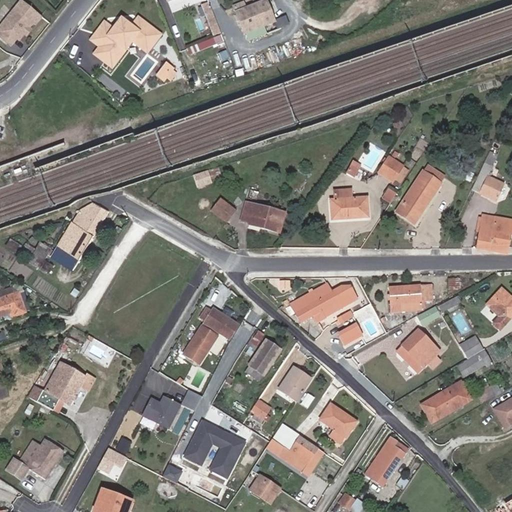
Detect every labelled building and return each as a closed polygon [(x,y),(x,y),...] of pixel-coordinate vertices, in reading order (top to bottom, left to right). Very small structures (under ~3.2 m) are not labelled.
[(31,23),(38,15),(20,0),(14,0),(0,17),(0,39),(6,44),(12,36),(13,38),(19,31),(24,25),(28,20),(31,23)] [(259,0),(236,11),(245,31),(277,17),(269,0),(259,0)] [(220,33),(208,5),(201,8),(213,36),(220,33)] [(131,29),(112,31),(103,24),(95,35),(104,42),(99,48),(93,55),(110,68),(131,43),(145,55),(159,38),(138,21),(131,29)] [(112,31),(131,29),(121,21),(112,31)] [(246,33),(248,39),(276,28),(273,22),(246,33)] [(90,41),(99,48),(104,42),(95,35),(90,41)] [(214,38),(221,55),(227,52),(220,35),(214,38)] [(170,72),(174,69),(167,63),(164,67),(170,72)] [(162,82),(170,72),(164,67),(156,77),(162,82)] [(489,153),(485,163),(491,166),(496,156),(489,153)] [(389,159),(379,173),(392,181),(401,167),(389,159)] [(352,181),(359,168),(352,164),(345,177),(352,181)] [(427,166),(423,173),(440,185),(445,178),(427,166)] [(207,171),(193,176),(198,189),(212,184),(207,171)] [(440,185),(423,173),(396,213),(415,225),(440,185)] [(494,201),(502,185),(488,178),(480,194),(494,201)] [(382,198),(390,203),(396,192),(388,188),(382,198)] [(332,222),(367,219),(366,200),(350,201),(349,191),(333,192),(334,202),(331,202),(332,222)] [(219,198),(210,210),(226,222),(235,210),(219,198)] [(278,233),(283,215),(245,204),(241,222),(248,223),(247,225),(278,233)] [(109,213),(96,205),(88,207),(80,211),(51,259),(73,272),(109,213)] [(511,221),(482,216),(481,219),(479,233),(476,249),(506,254),(509,236),(511,236),(511,221)] [(23,247),(13,241),(9,247),(19,254),(23,247)] [(51,250),(41,243),(29,262),(48,275),(53,266),(45,261),(51,250)] [(451,279),(452,294),(462,289),(462,279),(451,279)] [(289,302),(284,305),(299,325),(312,318),(321,312),(325,318),(357,301),(351,288),(341,289),(332,294),(327,286),(314,293),(310,295),(291,306),(289,302)] [(0,300),(18,294),(16,289),(16,288),(0,293),(0,300)] [(397,293),(390,293),(391,313),(422,311),(421,303),(432,302),(432,289),(420,290),(420,288),(396,289),(397,293)] [(511,317),(511,301),(500,291),(486,307),(499,318),(493,325),(500,331),(511,317)] [(25,314),(18,294),(0,300),(0,317),(10,314),(12,318),(25,314)] [(459,298),(443,307),(445,311),(462,302),(459,298)] [(299,325),(285,306),(280,311),(297,326),(299,325)] [(348,311),(351,316),(357,313),(354,306),(347,309),(348,311)] [(238,326),(213,310),(211,312),(204,307),(197,318),(204,322),(182,355),(199,366),(219,334),(229,340),(238,326)] [(440,314),(436,308),(417,318),(421,324),(440,314)] [(338,318),(340,322),(351,316),(348,311),(337,316),(338,318)] [(325,318),(321,312),(312,318),(315,324),(325,318)] [(353,321),(334,334),(343,347),(362,334),(353,321)] [(240,328),(231,342),(239,346),(247,332),(240,328)] [(259,331),(251,343),(259,348),(266,336),(259,331)] [(417,332),(402,348),(423,369),(428,364),(433,369),(439,362),(434,358),(438,354),(417,332)] [(459,347),(468,361),(483,351),(475,338),(459,347)] [(265,377),(281,352),(267,343),(254,363),(242,354),(234,366),(247,374),(251,368),(265,377)] [(484,353),(458,369),(464,378),(485,365),(487,368),(492,365),(484,353)] [(234,360),(227,357),(220,368),(226,372),(234,360)] [(85,379),(61,366),(45,394),(34,388),(28,400),(52,414),(59,402),(69,408),(80,388),(88,393),(96,380),(87,375),(85,379)] [(297,403),(312,381),(293,369),(279,391),(297,403)] [(470,402),(460,384),(421,406),(432,424),(470,402)] [(492,387),(498,397),(503,393),(498,384),(492,387)] [(480,394),(486,404),(498,397),(492,387),(480,394)] [(188,389),(181,404),(194,410),(201,395),(188,389)] [(144,416),(169,429),(180,406),(164,398),(161,404),(152,400),(144,416)] [(511,400),(494,411),(504,429),(511,424),(511,400)] [(261,402),(253,414),(256,416),(255,419),(263,425),(273,410),(261,402)] [(356,423),(331,405),(320,422),(334,431),(330,437),(340,444),(344,439),(345,440),(356,423)] [(203,422),(185,457),(201,465),(212,443),(222,448),(211,470),(227,478),(245,443),(203,422)] [(277,444),(287,429),(282,426),(272,441),(277,444)] [(284,449),(288,451),(298,437),(287,429),(277,444),(284,449)] [(127,453),(131,442),(121,438),(116,450),(127,453)] [(300,438),(290,453),(288,451),(284,449),(278,457),(302,473),(317,449),(300,438)] [(408,451),(390,439),(366,476),(383,488),(408,451)] [(62,455),(44,443),(25,471),(12,463),(5,474),(19,484),(27,472),(43,483),(62,455)] [(284,449),(277,444),(271,452),(278,457),(284,449)] [(123,469),(128,459),(110,450),(100,469),(111,475),(116,465),(123,469)] [(181,485),(189,468),(170,459),(162,476),(181,485)] [(264,479),(269,471),(257,463),(243,485),(251,491),(260,477),(264,479)] [(260,477),(251,491),(258,496),(267,482),(268,481),(260,477)] [(267,482),(258,496),(270,503),(279,489),(268,481),(267,482)] [(93,511),(128,511),(132,503),(100,491),(93,511)] [(355,501),(346,494),(339,503),(348,509),(355,501)]
